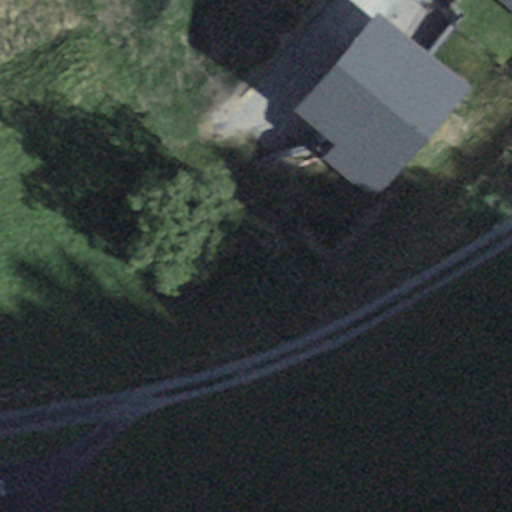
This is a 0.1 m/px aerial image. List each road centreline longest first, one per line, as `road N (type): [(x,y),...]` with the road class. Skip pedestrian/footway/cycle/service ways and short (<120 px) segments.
road 1 (residential): [(511,232),(312,342),(198,388),(128,403),(88,402),(0,426)]
road 2 (track): [(0,483),(85,452),(128,403)]
road 3 (residential): [(363,0),(257,106)]
